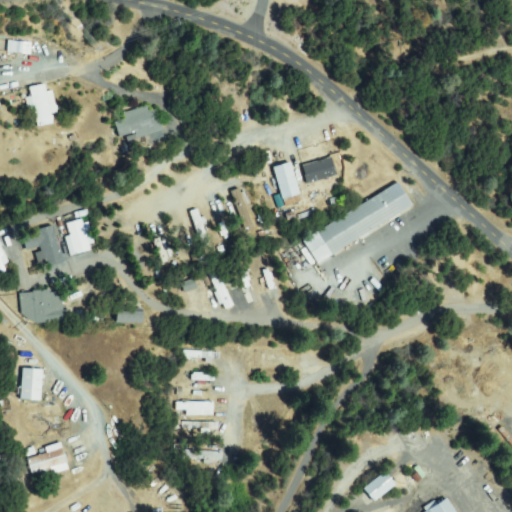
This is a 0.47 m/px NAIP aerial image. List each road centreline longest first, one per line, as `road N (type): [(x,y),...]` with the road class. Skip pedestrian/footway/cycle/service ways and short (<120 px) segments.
road 1 (tertiary): [(148,0),(223,21),(307,62),(511,244)]
road 2 (residential): [(352,101),(208,146),(151,178),(55,183),(0,201)]
road 3 (residential): [(276,511),(305,436),(353,374),(363,340),(418,305),(511,294)]
road 4 (residential): [(315,511),(349,459),(399,441),(442,455),(488,497),(511,506)]
road 5 (track): [(511,51),(352,101)]
